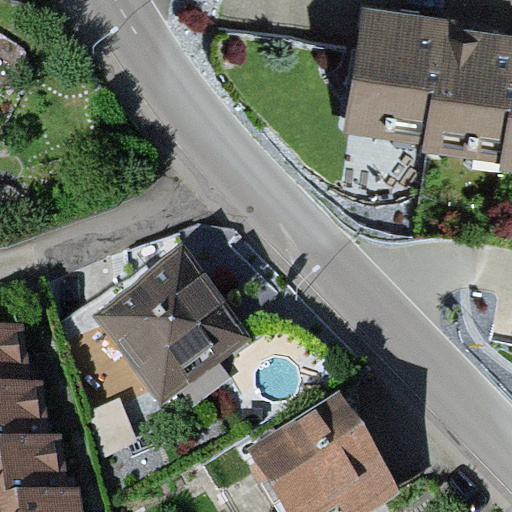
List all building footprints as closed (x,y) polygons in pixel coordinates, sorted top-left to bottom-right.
[(423,144),(441,16),(359,5),(342,133),(423,144)] [(511,107),(511,32),(449,24),(450,17),(441,16),(423,144),(423,150),(499,161),(506,107),(511,107)] [(498,170),(511,172),(511,107),(506,107),(499,161),(498,170)] [(163,414),(254,346),(188,257),(97,325),(163,414)] [(0,402),(38,396),(28,335),(0,339),(0,402)] [(0,459),(55,449),(46,394),(38,396),(0,402),(0,459)] [(396,511),(405,507),(346,409),(253,465),(281,511),(396,511)] [(0,511),(13,511),(74,503),(65,447),(55,449),(0,459),(0,511)] [(83,511),(82,502),(74,503),(13,511),(83,511)]
